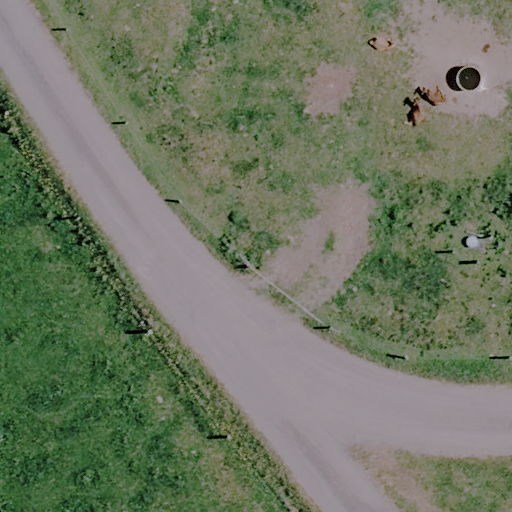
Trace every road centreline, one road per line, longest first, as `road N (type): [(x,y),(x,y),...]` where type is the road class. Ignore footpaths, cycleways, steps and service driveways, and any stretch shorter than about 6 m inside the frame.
road 1 (track): [(362,511),(202,322),(0,12)]
road 2 (track): [(202,322),(343,395),(511,411)]
